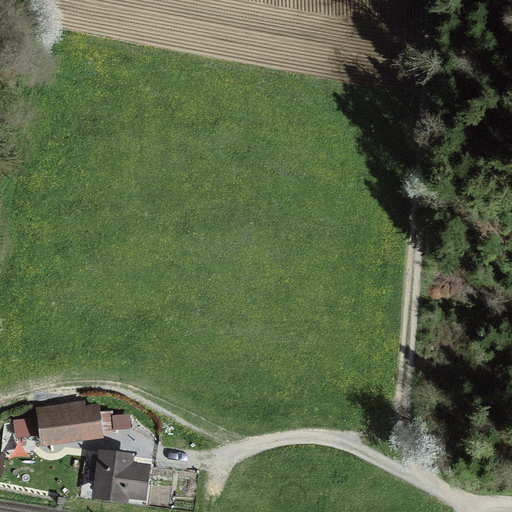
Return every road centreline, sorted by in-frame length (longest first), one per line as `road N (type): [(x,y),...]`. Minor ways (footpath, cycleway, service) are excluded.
road 1 (track): [(434,0),(403,418),(404,443),(433,488)]
road 2 (track): [(0,399),(59,384),(113,385),(238,450)]
road 3 (track): [(238,450),(302,438),(349,442),(433,488)]
